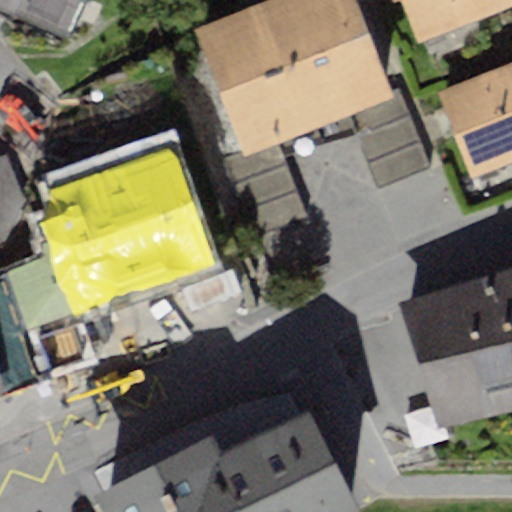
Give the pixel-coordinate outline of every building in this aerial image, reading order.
[(0,0),(0,5),(66,36),(79,0),(0,0)] [(259,0),(258,1),(190,26),(237,148),(388,92),(353,0),(259,0)] [(509,0),(399,0),(414,38),(510,2),(509,0)] [(511,60),(436,88),(448,122),(466,171),(511,154),(511,60)] [(167,142),(43,186),(58,229),(84,302),(123,290),(207,263),(167,142)] [(84,302),(58,229),(33,238),(38,253),(0,267),(0,373),(4,385),(87,355),(69,307),(84,302)] [(511,269),(400,302),(421,375),(437,432),(511,409),(511,269)] [(205,434),(93,491),(103,511),(355,511),(358,511),(304,405),(220,447),(212,431),(205,434)]
